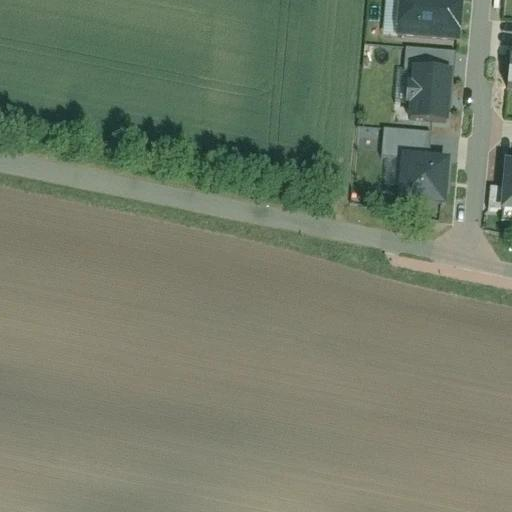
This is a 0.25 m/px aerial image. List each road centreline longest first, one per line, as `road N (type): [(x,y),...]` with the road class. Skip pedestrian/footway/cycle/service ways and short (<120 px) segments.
road 1 (unclassified): [(0,167),(465,263)]
road 2 (residential): [(489,0),(465,263)]
